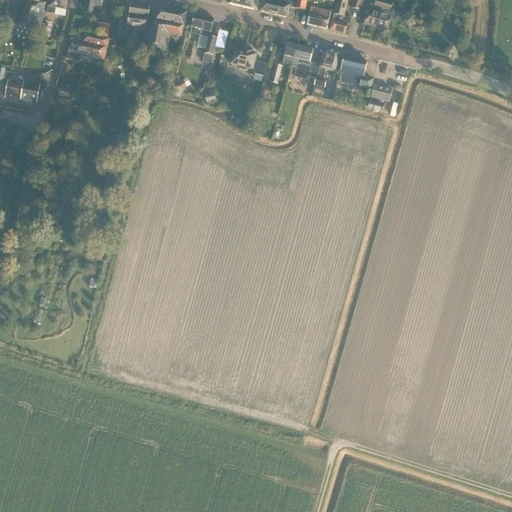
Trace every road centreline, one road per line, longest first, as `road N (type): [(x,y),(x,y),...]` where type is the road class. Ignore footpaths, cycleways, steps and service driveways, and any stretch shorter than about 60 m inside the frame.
road 1 (tertiary): [(511,91),(174,0)]
road 2 (residential): [(74,0),(46,110),(4,103)]
